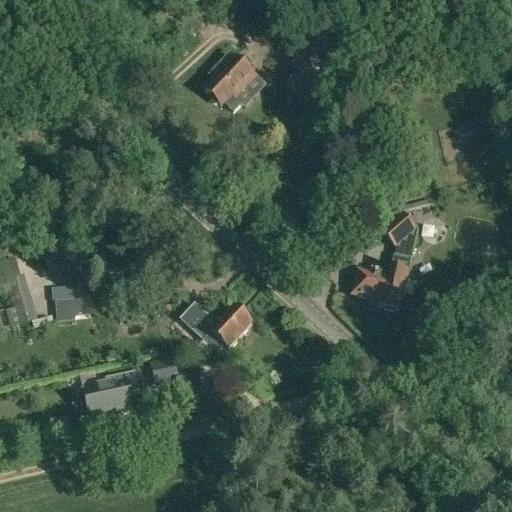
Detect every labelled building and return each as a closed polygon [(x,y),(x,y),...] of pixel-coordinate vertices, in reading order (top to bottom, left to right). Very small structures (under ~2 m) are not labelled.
[(275,43),(298,29),(290,15),(276,24),(273,25),(267,29),(275,43)] [(301,56),(291,67),(298,74),(286,86),(296,96),(319,72),(301,56)] [(206,94),(221,108),(231,97),(236,102),(255,81),(231,58),(211,79),(216,83),(206,94)] [(119,234),(132,247),(151,229),(137,216),(119,234)] [(389,275),(407,279),(407,277),(415,243),(406,242),(416,233),(400,216),(380,234),(395,251),(389,275)] [(38,246),(46,274),(75,266),(67,239),(38,246)] [(114,290),(131,279),(117,256),(100,268),(114,290)] [(407,279),(389,275),(371,272),(370,278),(357,275),(352,299),(371,303),(370,309),(399,315),(400,312),(411,314),(414,298),(403,296),(407,279)] [(82,301),(81,289),(52,292),(53,304),(82,301)] [(209,317),(192,335),(187,340),(209,360),(214,355),(216,358),(224,350),(228,354),(251,330),(233,312),(219,327),(217,325),(209,317)] [(149,366),(154,393),(200,383),(196,366),(175,370),(173,360),(149,366)] [(128,397),(144,393),(140,374),(95,384),(97,391),(83,395),(89,422),(132,412),(128,397)]
